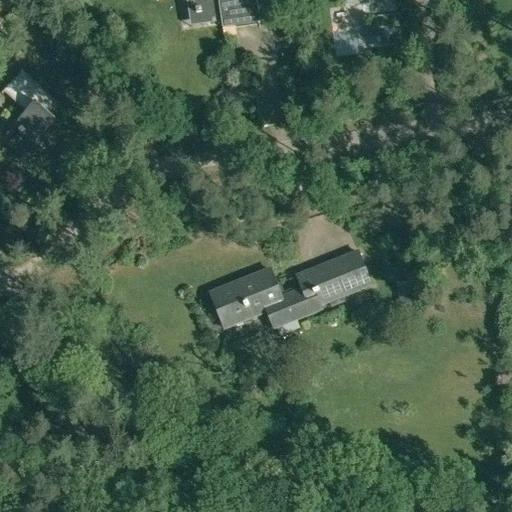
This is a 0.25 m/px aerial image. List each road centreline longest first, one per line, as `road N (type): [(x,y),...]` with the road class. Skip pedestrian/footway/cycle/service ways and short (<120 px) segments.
road 1 (unclassified): [(13,287),(115,191),(162,164),(511,118)]
road 2 (track): [(511,511),(175,480)]
road 3 (unclassified): [(175,480),(128,406),(13,287)]
road 4 (unclassified): [(175,480),(0,464)]
